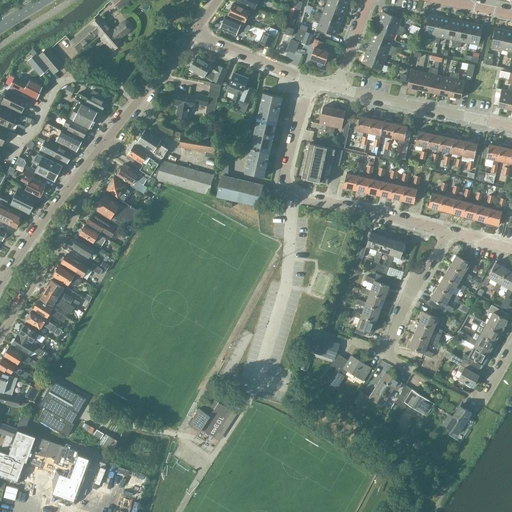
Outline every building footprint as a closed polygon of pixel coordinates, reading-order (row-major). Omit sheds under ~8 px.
[(119,9),(130,0),(117,0),(114,3),(119,9)] [(238,0),(238,2),(254,9),(258,1),(265,3),(266,0),(238,0)] [(344,15),(348,6),(333,0),(323,0),(327,3),(325,8),(344,15)] [(253,18),(255,12),(233,3),(228,15),(245,23),(248,15),(253,18)] [(291,8),(286,23),(294,26),(299,10),(291,8)] [(340,26),(344,15),(325,8),(323,14),(317,12),(315,16),(340,26)] [(378,22),(403,32),(404,29),(399,25),(402,17),(395,14),(394,16),(382,12),(378,22)] [(435,43),(440,17),(429,14),(427,27),(424,26),(423,34),(431,36),(431,42),(435,43)] [(72,43),(73,44),(78,50),(94,36),(97,34),(101,39),(103,37),(108,42),(114,50),(123,42),(121,40),(129,32),(131,30),(132,28),(132,27),(132,25),(131,23),(130,22),(128,21),(126,21),(124,22),(123,22),(122,24),(113,31),(105,22),(100,16),(90,25),(91,27),(89,29),(72,43)] [(241,22),(225,16),(223,21),(221,22),(219,25),(221,26),(220,28),(236,34),(239,27),(248,31),(250,25),(241,22)] [(336,36),(340,26),(315,16),(314,19),(319,23),(316,31),(323,34),(324,31),(336,36)] [(446,39),(451,19),(440,17),(435,43),(438,43),(441,38),(446,39)] [(268,33),(275,36),(277,31),(280,22),(273,19),(268,33)] [(456,47),(461,21),(451,19),(446,39),(452,40),(452,46),(456,47)] [(468,43),(472,23),(461,21),(456,47),(459,48),(462,42),(468,43)] [(402,36),(403,32),(378,22),(374,32),(393,40),(395,34),(402,36)] [(472,23),(468,43),(481,46),(483,38),(480,38),(483,26),(472,23)] [(292,36),(294,29),(284,25),(281,32),(292,36)] [(502,50),(506,30),(495,28),(493,40),(490,40),(489,48),(502,50)] [(300,30),(296,41),(302,44),(308,46),(313,35),(307,32),(306,32),(300,30)] [(511,59),(511,55),(511,31),(506,30),(502,50),(508,52),(508,58),(511,59)] [(275,36),(268,33),(268,34),(263,32),(259,44),(270,48),(275,37),(275,36)] [(391,45),(393,40),(374,32),(370,43),(395,52),(396,49),(391,45)] [(325,64),(330,53),(320,49),(323,42),(315,39),(312,48),(314,49),(310,59),(318,62),(317,64),(318,66),(321,67),(323,66),(324,64),(325,64)] [(394,56),(395,52),(370,43),(366,53),(385,60),(387,55),(394,56)] [(37,53),(28,61),(40,76),(50,68),(54,74),(64,66),(53,52),(48,48),(39,55),(37,53)] [(380,73),(385,60),(366,53),(362,63),(374,67),(373,70),(380,73)] [(210,65),(196,57),(189,68),(204,77),(204,76),(211,80),(212,80),(221,84),(228,69),(218,65),(218,67),(211,63),(210,65)] [(472,77),(475,66),(468,64),(466,76),(472,77)] [(429,92),(434,68),(430,67),(428,73),(422,72),(418,90),(429,92)] [(439,94),(443,77),(437,75),(438,69),(434,68),(429,92),(439,94)] [(418,90),(422,72),(411,70),(407,87),(418,90)] [(450,96),(455,73),(451,72),(449,78),(443,77),(439,94),(450,96)] [(244,76),(234,73),(226,91),(234,94),(232,99),(239,102),(240,99),(249,103),(254,90),(245,86),(248,78),(244,76)] [(455,73),(450,96),(461,99),(465,81),(459,80),(459,74),(455,73)] [(27,84),(15,78),(10,86),(13,87),(23,92),(23,93),(37,100),(44,86),(30,79),(27,84)] [(215,107),(217,96),(219,96),(220,85),(211,83),(208,96),(196,94),(196,96),(175,93),(173,104),(178,105),(176,118),(186,120),(188,108),(194,109),(195,104),(207,106),(205,113),(214,114),(215,107)] [(511,95),(511,85),(510,85),(508,91),(502,89),(498,107),(509,109),(511,95)] [(70,96),(74,89),(68,86),(68,87),(64,88),(62,89),(60,91),(64,93),(70,96)] [(21,114),(29,100),(9,90),(2,104),(21,114)] [(102,100),(103,96),(92,91),(88,99),(78,94),(75,99),(102,112),(106,102),(102,100)] [(283,97),(263,93),(245,173),(265,177),(271,150),(277,122),(283,97)] [(76,111),(95,121),(99,113),(80,104),(76,111)] [(0,124),(10,130),(17,115),(0,106),(0,124)] [(323,107),(320,124),(325,125),(326,132),(329,132),(334,109),(323,107)] [(327,143),(327,144),(332,145),(334,133),(333,133),(336,128),(342,129),(342,124),(349,126),(352,114),(345,113),(345,111),(334,109),(329,132),(327,143)] [(91,128),(95,121),(76,111),(73,119),(91,128)] [(47,116),(44,121),(49,124),(52,118),(47,116)] [(368,133),(371,119),(359,116),(356,130),(368,133)] [(83,138),(88,129),(67,119),(63,125),(69,128),(67,130),(83,138)] [(379,135),(383,121),(371,119),(368,133),(379,135)] [(391,138),(394,124),(383,121),(379,135),(391,138)] [(82,141),(46,122),(38,136),(46,140),(49,141),(52,134),(57,137),(56,140),(77,151),(82,141)] [(394,124),(391,138),(403,140),(406,126),(394,124)] [(0,145),(2,147),(9,132),(0,127),(0,145)] [(157,154),(162,158),(168,149),(161,145),(162,143),(160,141),(160,140),(145,130),(138,142),(158,154),(157,154)] [(427,147),(430,133),(418,131),(415,145),(427,147)] [(439,150),(442,136),(430,133),(427,147),(439,150)] [(220,154),(222,143),(216,142),(216,141),(182,135),(180,146),(214,152),(220,154)] [(379,148),(380,140),(381,136),(376,135),(375,139),(373,147),(373,146),(372,150),(365,148),(364,152),(376,155),(378,148),(379,148)] [(450,152),(453,138),(442,136),(439,150),(450,152)] [(367,145),(368,138),(363,137),(361,144),(359,144),(358,150),(363,151),(365,145),(367,145)] [(462,155),(465,141),(453,138),(450,152),(462,155)] [(72,154),(49,141),(46,140),(41,148),(54,154),(53,156),(67,163),(72,154)] [(25,145),(32,149),(34,144),(32,141),(31,141),(25,145)] [(465,141),(462,155),(474,158),(477,144),(465,141)] [(144,171),(151,175),(161,160),(162,158),(157,154),(137,142),(127,158),(134,162),(135,159),(144,164),(141,170),(144,171)] [(483,147),(481,158),(486,158),(484,165),(492,166),(491,172),(490,174),(485,172),(483,181),(493,183),(496,173),(498,166),(497,166),(498,161),(501,147),(496,146),(497,144),(491,142),(490,145),(488,144),(488,148),(483,147)] [(228,175),(230,144),(224,143),(222,174),(228,175)] [(324,183),(324,182),(332,148),(310,143),(302,178),(324,183)] [(501,147),(498,161),(510,163),(511,152),(511,149),(508,148),(509,146),(503,144),(502,147),(501,147)] [(398,154),(397,161),(404,162),(405,155),(398,154)] [(54,181),(62,166),(44,156),(36,171),(54,181)] [(449,165),(450,158),(445,156),(443,164),(442,169),(447,170),(448,165),(449,165)] [(214,175),(161,160),(151,175),(160,180),(209,194),(214,175)] [(359,176),(360,172),(362,164),(356,163),(355,170),(353,174),(346,173),(341,172),(339,182),(344,183),(343,187),(356,190),(359,176)] [(151,175),(144,171),(142,175),(124,164),(117,175),(132,184),(131,185),(138,190),(143,183),(144,184),(146,180),(153,184),(156,179),(160,180),(151,175)] [(44,189),(45,188),(44,187),(46,184),(32,177),(34,174),(27,170),(22,179),(29,183),(27,189),(41,196),(42,195),(43,195),(45,191),(44,189)] [(258,206),(263,185),(222,175),(217,197),(258,206)] [(367,193),(370,178),(359,176),(356,190),(367,193)] [(106,190),(118,198),(123,201),(130,191),(125,188),(126,185),(114,178),(106,190)] [(379,195),(382,181),(370,178),(367,193),(379,195)] [(391,198),(394,184),(382,181),(379,195),(391,198)] [(402,200),(405,187),(394,184),(391,198),(402,200)] [(405,187),(402,200),(414,203),(417,189),(405,187)] [(29,214),(34,206),(37,198),(18,189),(10,205),(29,214)] [(440,210),(444,196),(432,193),(428,207),(440,210)] [(0,199),(6,203),(9,198),(0,194),(0,199)] [(123,201),(118,198),(116,201),(105,195),(95,210),(124,227),(128,221),(132,224),(140,211),(123,201)] [(452,213),(456,199),(444,196),(440,210),(452,213)] [(464,216),(467,202),(456,199),(452,213),(464,216)] [(475,219),(479,205),(467,202),(464,216),(475,219)] [(0,220),(4,222),(17,228),(23,216),(0,204),(0,220)] [(487,222),(490,208),(479,205),(475,219),(487,222)] [(490,208),(487,222),(499,225),(502,211),(490,208)] [(111,237),(116,228),(93,214),(87,223),(100,231),(100,230),(111,237)] [(103,237),(86,225),(80,235),(93,243),(92,243),(99,248),(100,249),(106,239),(103,236),(103,237)] [(378,250),(383,236),(371,232),(367,246),(378,250)] [(389,253),(394,240),(383,236),(378,250),(374,262),(379,264),(383,251),(389,253)] [(78,237),(72,247),(88,258),(95,248),(78,237)] [(401,258),(405,244),(394,240),(389,253),(385,266),(383,273),(388,275),(390,268),(394,255),(401,258)] [(362,258),(366,248),(360,246),(357,256),(362,258)] [(99,248),(98,250),(104,254),(108,257),(109,255),(105,252),(100,249),(99,248)] [(62,262),(62,263),(75,272),(74,273),(82,278),(89,268),(99,274),(102,269),(100,268),(94,264),(89,261),(86,266),(67,254),(65,258),(63,258),(62,261),(62,262)] [(470,281),(473,276),(466,273),(471,264),(457,256),(451,267),(464,275),(464,277),(470,281)] [(103,262),(100,268),(102,269),(106,272),(109,266),(103,262)] [(499,283),(507,269),(496,263),(489,276),(487,276),(482,284),(487,286),(491,278),(498,282),(499,283)] [(54,275),(54,276),(67,285),(70,279),(77,284),(80,279),(60,266),(57,270),(56,271),(54,274),(54,275)] [(460,283),(464,277),(464,275),(451,267),(444,277),(458,286),(457,287),(464,291),(467,287),(460,283)] [(510,289),(511,285),(511,271),(507,269),(499,283),(498,282),(493,290),(498,292),(502,284),(508,288),(510,289)] [(388,285),(390,279),(377,274),(375,279),(367,276),(365,280),(374,283),(371,291),(370,292),(385,298),(390,286),(388,285)] [(458,302),(460,298),(454,294),(457,287),(458,286),(444,277),(438,288),(452,296),(451,298),(458,302)] [(48,286),(46,289),(70,304),(71,305),(74,307),(76,308),(77,308),(81,303),(73,299),(74,298),(62,291),(64,288),(52,280),(51,281),(49,281),(47,284),(48,286)] [(381,310),(385,298),(370,292),(371,291),(362,287),(361,292),(369,295),(366,302),(366,304),(381,310)] [(447,305),(451,298),(452,296),(438,288),(432,299),(435,301),(432,306),(442,313),(445,309),(451,313),(454,309),(447,305)] [(41,297),(40,299),(52,306),(54,303),(70,314),(74,307),(71,305),(70,304),(46,289),(44,292),(42,292),(40,295),(41,297)] [(506,297),(501,307),(509,312),(511,313),(511,312),(511,306),(509,305),(511,300),(509,298),(506,297)] [(376,321),(381,310),(366,304),(366,302),(358,299),(356,304),(365,307),(362,314),(361,316),(376,321)] [(67,317),(39,300),(33,309),(46,318),(49,314),(54,317),(63,322),(67,317)] [(488,324),(501,331),(507,320),(510,315),(492,305),(489,310),(494,313),(488,324)] [(443,313),(442,313),(432,308),(430,315),(424,312),(419,324),(434,330),(433,332),(441,335),(443,330),(435,327),(438,318),(440,319),(443,313)] [(52,324),(32,311),(26,321),(40,329),(42,325),(56,333),(59,335),(62,330),(52,324)] [(372,333),(376,321),(361,316),(362,314),(354,311),(352,315),(360,318),(357,327),(363,330),(372,333)] [(495,342),(501,331),(488,324),(487,324),(475,318),(472,323),(479,326),(476,332),(495,342)] [(18,334),(42,350),(45,345),(35,339),(38,333),(24,324),(18,334)] [(430,339),(433,332),(434,330),(419,324),(414,335),(429,341),(429,343),(436,346),(438,342),(430,339)] [(489,353),(495,342),(476,332),(472,338),(465,333),(462,339),(475,346),(489,353)] [(11,344),(26,354),(29,356),(32,350),(45,359),(49,354),(42,350),(18,334),(15,339),(13,339),(11,342),(12,343),(11,344)] [(426,350),(429,343),(429,341),(414,335),(409,347),(413,349),(411,355),(421,359),(423,354),(432,358),(434,353),(426,350)] [(336,369),(344,358),(338,354),(340,345),(315,337),(310,351),(334,360),(332,366),(331,365),(324,376),(329,380),(336,369)] [(38,364),(31,359),(10,346),(4,356),(18,365),(21,360),(28,364),(35,368),(38,364)] [(483,364),(489,353),(475,346),(470,356),(465,354),(462,359),(480,369),(483,364)] [(477,374),(480,369),(462,359),(446,351),(443,356),(451,360),(461,366),(458,371),(463,373),(459,380),(473,387),(479,376),(477,374)] [(329,380),(327,383),(337,389),(345,377),(344,376),(347,370),(364,380),(372,368),(353,356),(350,361),(344,358),(336,369),(329,380)] [(304,357),(302,365),(308,367),(310,359),(304,357)] [(29,374),(23,370),(3,358),(0,362),(0,369),(5,372),(6,371),(11,374),(14,371),(20,374),(20,375),(26,379),(29,374)] [(12,395),(18,378),(0,372),(0,391),(4,393),(12,395)] [(398,391),(403,383),(386,372),(370,398),(383,406),(395,388),(398,391)] [(38,379),(34,387),(39,390),(43,382),(38,379)] [(39,405),(45,408),(39,420),(68,436),(74,424),(72,423),(85,399),(76,394),(53,381),(39,405)] [(426,416),(434,403),(413,390),(406,386),(398,398),(395,403),(404,409),(407,404),(426,416)] [(31,387),(26,396),(32,400),(38,390),(31,387)] [(0,401),(19,405),(20,398),(0,393),(0,401)] [(363,407),(369,397),(362,393),(356,403),(363,407)] [(215,438),(233,411),(212,398),(203,411),(199,409),(189,424),(199,431),(201,429),(215,438)] [(459,435),(472,414),(460,406),(454,417),(451,415),(444,426),(459,435)] [(380,412),(375,419),(382,423),(386,416),(380,412)] [(80,453),(6,425),(2,434),(9,437),(4,451),(0,449),(0,477),(19,484),(27,462),(33,464),(32,467),(34,469),(38,470),(40,469),(41,467),(71,479),(80,453)] [(97,431),(94,435),(101,439),(104,435),(97,431)] [(405,434),(401,439),(410,445),(413,440),(405,434)] [(417,439),(412,446),(420,451),(425,443),(417,439)]
